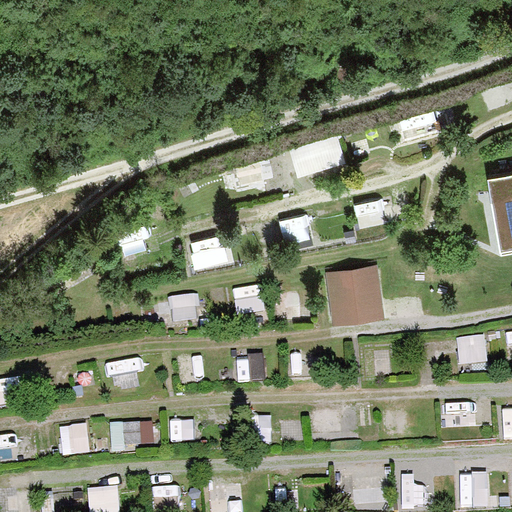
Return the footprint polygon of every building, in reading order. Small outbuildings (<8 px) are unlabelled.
[(300,180),(352,163),(342,131),(290,148),(300,180)] [(240,191),(271,187),(268,161),(237,165),(240,191)] [(511,179),(492,183),(504,250),(511,248),(511,179)] [(194,243),(201,269),(227,262),(220,236),(194,243)] [(383,318),(376,268),(329,274),(335,324),(383,318)] [(241,320),(267,316),(262,287),(237,291),(241,320)] [(490,338),(462,340),(463,370),(492,369),(490,338)] [(150,359),(106,366),(109,383),(152,376),(150,359)] [(268,386),(268,361),(242,360),(241,386),(268,386)] [(258,447),(276,446),(274,415),(256,416),(258,447)] [(158,424),(114,425),(115,450),(158,450),(158,424)] [(91,426),(63,428),(65,458),(93,457),(91,426)] [(443,507),(442,472),(401,474),(402,509),(443,507)] [(493,511),(493,476),(463,477),(464,511),(493,511)] [(92,511),(123,511),(123,487),(92,488),(92,511)] [(46,491),(46,511),(58,511),(58,491),(46,491)] [(216,496),(218,511),(244,511),(241,493),(216,496)] [(44,511),(44,495),(12,496),(12,511),(44,511)]
